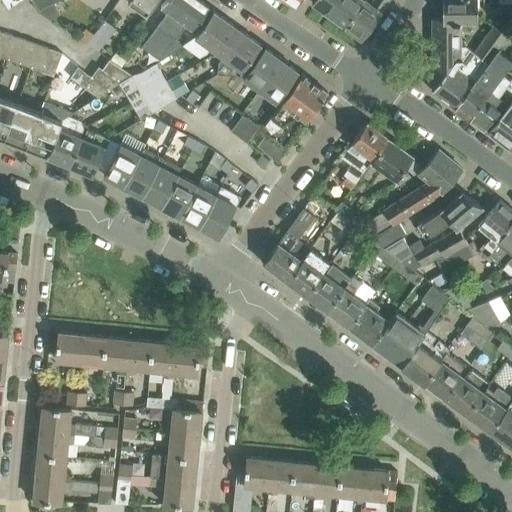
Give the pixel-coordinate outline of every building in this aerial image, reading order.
[(21,0),(2,0),(8,8),(21,0)] [(31,0),(38,11),(53,21),(60,13),(54,2),(59,0),(31,0)] [(128,0),(127,1),(147,14),(156,0),(128,0)] [(210,7),(200,0),(165,0),(161,6),(168,11),(149,37),(149,36),(142,46),(161,60),(183,45),(175,39),(186,25),(193,30),(210,7)] [(312,0),(312,1),(328,13),(336,0),(312,0)] [(336,0),(328,13),(345,26),(361,0),(336,0)] [(365,0),(361,0),(345,26),(361,37),(388,0),(372,0),(370,3),(365,0)] [(442,0),(443,18),(461,18),(477,18),(477,3),(484,3),(484,0),(442,0)] [(223,56),(242,30),(213,10),(195,36),(223,56)] [(461,43),(461,18),(443,18),(432,18),(432,76),(432,89),(455,106),(497,49),(498,47),(508,34),(494,25),(476,50),(466,43),(461,43)] [(86,42),(98,51),(116,28),(105,19),(86,42)] [(0,30),(0,56),(7,59),(15,35),(0,30)] [(239,75),(261,44),(242,30),(223,56),(219,62),(218,73),(239,75)] [(28,40),(15,35),(7,59),(20,63),(28,40)] [(30,67),(31,64),(39,43),(28,40),(20,63),(30,67)] [(30,67),(42,71),(50,48),(39,43),(31,64),(30,67)] [(262,90),(283,60),(264,47),(243,76),(262,90)] [(53,75),(62,52),(50,48),(42,71),(53,75)] [(475,79),(458,103),(462,107),(460,109),(470,116),(503,72),(511,60),(511,59),(497,49),(475,79)] [(120,81),(129,76),(132,74),(109,58),(102,68),(120,81)] [(280,103),(299,77),(296,74),(298,71),(283,60),(262,90),(277,101),(280,103)] [(132,74),(130,75),(142,94),(166,80),(156,63),(144,70),(132,74)] [(91,76),(78,65),(70,76),(80,83),(97,96),(109,89),(91,76)] [(120,81),(102,68),(99,66),(91,76),(109,89),(120,82),(120,81)] [(470,116),(469,117),(484,128),(511,91),(511,78),(503,72),(470,116)] [(299,116),(306,121),(328,92),(302,73),(266,123),(271,132),(299,116)] [(120,81),(119,82),(130,101),(142,94),(130,75),(129,76),(120,81)] [(166,80),(142,94),(153,111),(177,98),(175,94),(166,80)] [(192,89),(186,98),(193,103),(199,94),(192,89)] [(142,94),(130,101),(141,118),(149,114),(153,111),(142,94)] [(17,103),(0,96),(0,137),(4,139),(17,103)] [(511,96),(487,130),(511,148),(511,147),(511,96)] [(31,133),(26,147),(30,149),(48,156),(64,117),(69,114),(72,113),(43,102),(40,111),(31,133)] [(26,147),(31,133),(40,111),(17,103),(4,139),(26,147)] [(69,114),(64,117),(48,156),(72,166),(78,152),(74,150),(79,136),(84,127),(81,119),(69,114)] [(162,133),(167,124),(159,120),(158,119),(153,128),(162,133)] [(349,146),(342,156),(351,163),(344,174),(346,175),(342,182),(351,188),(361,176),(389,137),(367,121),(352,142),(349,146)] [(84,138),(79,136),(74,150),(78,152),(72,166),(93,174),(97,166),(108,137),(88,129),(84,138)] [(264,150),(277,159),(278,160),(287,149),(266,133),(257,145),(262,148),(262,149),(264,150)] [(183,144),(192,148),(197,139),(188,135),(183,144)] [(108,137),(97,166),(105,171),(104,174),(123,185),(140,154),(108,137)] [(389,137),(361,176),(370,182),(381,168),(396,179),(405,167),(414,155),(389,137)] [(197,139),(192,148),(201,153),(205,144),(197,139)] [(140,154),(123,185),(143,195),(162,159),(143,148),(140,154)] [(399,219),(443,192),(461,170),(463,168),(438,148),(426,164),(419,172),(429,180),(384,209),(393,223),(399,219)] [(255,162),(263,168),(269,159),(261,153),(255,162)] [(162,159),(143,195),(162,205),(178,174),(181,168),(162,159)] [(234,164),(226,159),(220,166),(228,172),(234,164)] [(178,174),(162,205),(182,216),(198,184),(178,174)] [(198,184),(182,216),(200,225),(221,185),(203,175),(198,184)] [(254,189),(258,183),(250,177),(244,186),(252,192),(254,189)] [(221,185),(200,225),(219,236),(241,196),(221,185)] [(441,210),(417,226),(425,237),(451,220),(457,227),(458,227),(482,205),(462,191),(441,210)] [(357,211),(340,199),(334,208),(337,211),(349,220),(350,221),(357,211)] [(491,235),(477,250),(485,256),(487,253),(508,228),(506,227),(511,219),(511,208),(501,199),(478,225),(491,235)] [(286,280),(304,256),(311,247),(298,237),(314,215),(303,207),(263,262),(286,280)] [(349,220),(337,211),(331,219),(343,228),(349,220)] [(407,234),(399,219),(393,223),(372,236),(378,241),(386,247),(404,236),(407,234)] [(511,253),(511,219),(506,227),(508,228),(487,253),(501,265),(505,261),(511,253)] [(414,252),(402,259),(414,268),(435,255),(443,270),(473,254),(458,227),(457,227),(425,246),(414,252)] [(359,241),(371,250),(378,241),(372,236),(366,232),(359,241)] [(400,257),(402,259),(414,252),(409,244),(404,236),(386,247),(400,257)] [(371,250),(393,267),(400,257),(386,247),(378,241),(371,250)] [(311,247),(304,256),(286,280),(306,295),(325,269),(323,268),(329,260),(311,247)] [(17,252),(0,250),(0,279),(14,281),(17,252)] [(414,268),(402,259),(400,257),(393,267),(416,284),(423,275),(414,268)] [(306,295),(327,310),(351,277),(332,263),(327,270),(325,269),(306,295)] [(351,277),(327,310),(349,326),(370,298),(369,297),(376,289),(354,273),(351,277)] [(487,278),(482,282),(489,291),(494,286),(487,278)] [(433,283),(421,300),(434,309),(439,313),(451,297),(445,292),(433,283)] [(471,306),(458,285),(445,292),(451,297),(466,308),(471,306)] [(380,305),(370,298),(349,326),(372,343),(390,320),(376,310),(380,305)] [(466,308),(473,314),(489,326),(499,320),(487,300),(471,306),(466,308)] [(372,343),(401,364),(421,337),(439,313),(434,309),(423,324),(420,321),(418,325),(397,310),(390,320),(372,343)] [(473,314),(466,323),(486,339),(493,329),(492,328),(489,326),(473,314)] [(83,333),(82,333),(50,330),(48,347),(57,348),(56,359),(79,361),(83,333)] [(0,357),(6,358),(8,334),(0,333),(0,357)] [(83,333),(79,361),(80,361),(79,367),(88,368),(89,363),(103,364),(106,335),(83,333)] [(129,338),(106,335),(103,364),(117,366),(117,371),(126,372),(129,338)] [(444,354),(446,350),(449,346),(439,338),(433,346),(421,337),(401,364),(424,381),(444,354)] [(153,340),(129,338),(126,372),(134,373),(135,367),(150,369),(153,340)] [(498,348),(507,356),(511,349),(511,343),(505,338),(498,348)] [(176,342),(153,340),(150,369),(165,370),(164,376),(162,397),(171,398),(173,377),(173,371),(176,342)] [(209,346),(176,342),(173,371),(197,373),(198,362),(207,363),(209,346)] [(446,350),(444,354),(424,381),(445,397),(462,374),(461,373),(466,365),(446,350)] [(464,375),(462,374),(445,397),(466,412),(485,387),(489,381),(470,367),(464,375)] [(485,387),(466,412),(486,428),(489,430),(506,407),(503,405),(510,396),(498,387),(493,393),(485,387)] [(66,403),(76,404),(77,391),(68,390),(66,403)] [(123,404),(124,391),(114,390),(113,403),(123,404)] [(76,404),(85,405),(86,392),(77,391),(76,404)] [(134,392),(124,391),(123,404),(133,405),(134,392)] [(179,398),(178,407),(189,409),(190,400),(179,398)] [(203,401),(190,400),(189,409),(202,410),(203,401)] [(506,407),(489,430),(511,446),(511,404),(510,403),(506,407)] [(40,429),(75,433),(92,434),(95,435),(96,426),(96,424),(75,422),(74,424),(70,424),(71,408),(43,405),(40,429)] [(200,434),(202,410),(189,409),(178,407),(173,407),(172,422),(166,422),(166,431),(200,434)] [(124,417),(123,426),(137,428),(138,418),(124,417)] [(96,426),(95,435),(103,436),(117,437),(118,428),(104,426),(104,427),(96,426)] [(136,437),(137,428),(123,426),(122,435),(136,437)] [(40,429),(38,453),(67,456),(68,442),(74,443),(75,433),(40,429)] [(197,457),(200,434),(166,431),(165,438),(171,439),(169,454),(197,457)] [(92,434),(91,440),(98,444),(116,446),(117,437),(103,436),(95,435),(92,434)] [(67,456),(38,453),(35,476),(64,479),(70,480),(70,479),(71,469),(65,469),(67,456)] [(153,453),(150,475),(161,476),(161,475),(195,479),(197,457),(169,454),(153,453)] [(271,458),(238,454),(236,472),(245,472),(244,483),(235,482),(233,509),(250,511),(253,485),(268,486),(271,458)] [(276,487),(292,489),(295,460),(271,458),(268,486),(267,492),(276,493),(276,487)] [(318,462),(295,460),(292,489),(306,490),(305,496),(314,497),(318,462)] [(341,465),(318,462),(314,497),(323,497),(324,492),(338,493),(341,465)] [(118,472),(131,474),(132,474),(133,465),(119,463),(118,472)] [(364,467),(341,465),(338,493),(352,495),(352,500),(361,501),(361,498),(362,496),(364,467)] [(387,487),(396,488),(397,470),(364,467),(362,496),(385,498),(387,487)] [(128,503),(131,474),(118,472),(115,502),(128,503)] [(98,482),(112,483),(113,474),(99,473),(98,482)] [(164,486),(164,504),(192,504),(195,479),(161,475),(161,476),(149,475),(149,486),(164,486)] [(64,479),(35,476),(33,500),(62,501),(63,488),(98,491),(97,502),(110,502),(112,483),(98,482),(70,479),(70,480),(64,479)] [(313,510),(312,511),(322,511),(323,497),(314,497),(313,510)]
